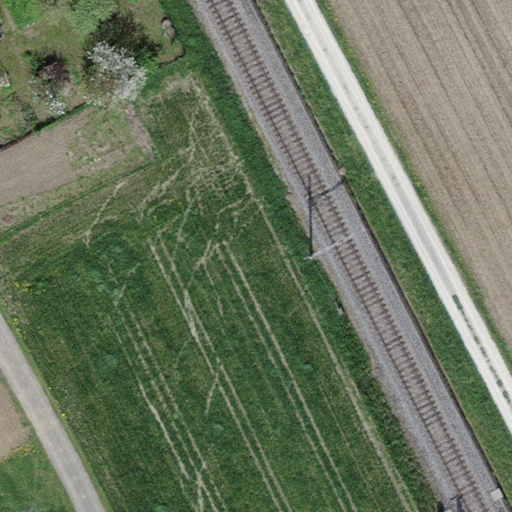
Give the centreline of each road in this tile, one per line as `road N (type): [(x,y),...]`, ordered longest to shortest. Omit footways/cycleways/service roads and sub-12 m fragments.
road 1 (track): [(511,405),(298,0)]
road 2 (unclassified): [(0,316),(96,511)]
